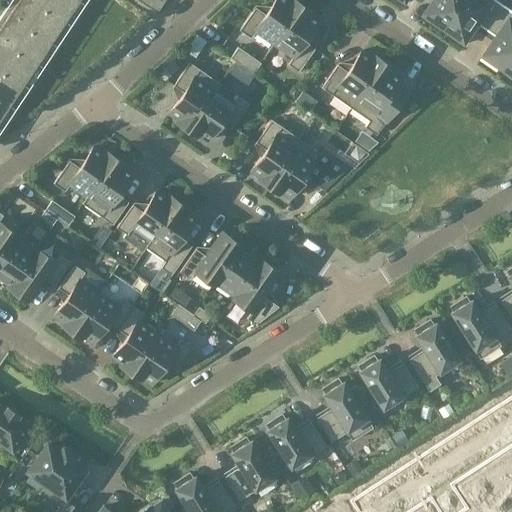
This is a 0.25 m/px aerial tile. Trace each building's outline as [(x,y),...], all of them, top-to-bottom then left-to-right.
[(136,0),(155,12),(163,0),(15,0),(0,23),(0,115),(76,0),(136,0)] [(253,31),(271,44),(299,4),(293,0),(273,0),(263,14),(253,7),(237,30),(248,38),(253,31)] [(442,25),(444,27),(463,0),(434,0),(428,9),(427,8),(421,15),(440,28),(442,25)] [(503,5),(496,0),(463,0),(444,27),(447,29),(445,32),(463,45),(468,37),(467,36),(476,23),(486,30),(503,5)] [(299,4),(271,44),(290,57),(286,64),(296,71),(312,49),(302,41),(317,20),(308,14),(309,12),(299,4)] [(501,66),(503,68),(511,55),(511,11),(503,5),(486,30),(496,37),(487,50),(486,49),(480,57),(499,69),(501,66)] [(198,49),(210,31),(199,24),(187,41),(198,49)] [(236,47),(228,57),(251,73),(258,62),(236,47)] [(335,65),(319,87),(348,108),(381,62),(371,55),(369,57),(360,51),(345,72),(335,65)] [(511,55),(503,68),(506,70),(504,73),(511,78),(511,55)] [(167,61),(154,74),(161,81),(174,68),(167,61)] [(363,127),(373,135),(404,91),(394,84),(399,78),(390,71),(391,69),(381,62),(348,108),(367,121),(363,127)] [(174,122),(184,129),(212,90),(213,90),(217,84),(187,63),(171,85),(181,92),(166,114),(176,120),(174,122)] [(236,96),(231,103),(213,90),(212,90),(184,129),(195,137),(196,134),(205,141),(220,119),(231,126),(246,104),(236,96)] [(256,179),(267,187),(299,140),(269,120),(253,142),(263,149),(249,171),(258,177),(256,179)] [(369,138),(363,146),(368,150),(375,142),(369,138)] [(278,192),(287,198),(302,176),(313,184),(322,190),(349,166),(333,155),(322,147),(318,154),(299,140),(267,187),(277,194),(278,192)] [(62,191),(67,184),(85,197),(113,157),(103,150),(101,152),(92,146),(77,167),(67,160),(51,183),(62,191)] [(113,157),(85,197),(80,203),(110,224),(126,202),(116,194),(131,173),(122,167),(123,164),(113,157)] [(341,189),(342,211),(375,210),(374,180),(355,180),(355,189),(341,189)] [(130,203),(114,226),(124,233),(121,238),(139,251),(143,246),(147,240),(148,240),(176,201),(166,194),(164,196),(155,190),(140,211),(130,203)] [(42,210),(54,218),(65,226),(72,215),(49,200),(42,210)] [(147,240),(143,246),(162,260),(158,267),(146,282),(158,290),(167,278),(166,277),(168,274),(189,246),(179,238),(194,217),(185,211),(186,209),(176,201),(148,240),(147,240)] [(49,226),(54,218),(42,210),(37,218),(49,226)] [(0,256),(15,235),(0,224),(0,215),(1,215),(0,214),(0,256)] [(220,232),(203,255),(193,248),(177,271),(188,278),(192,272),(211,285),(239,245),(220,232)] [(5,287),(6,287),(34,248),(32,247),(31,249),(15,238),(16,236),(15,235),(0,256),(0,279),(6,284),(5,287)] [(240,246),(239,245),(211,285),(213,286),(214,284),(222,289),(230,295),(229,297),(230,298),(258,258),(256,257),(255,260),(239,249),(240,246)] [(34,248),(6,287),(25,301),(42,277),(52,284),(68,262),(57,254),(53,261),(34,248)] [(277,272),(258,258),(230,298),(249,312),(245,318),(253,324),(276,306),(261,296),(277,272)] [(59,324),(69,331),(97,292),(78,279),(82,272),(72,265),(56,287),(66,294),(51,316),(60,322),(59,324)] [(511,265),(504,270),(507,275),(505,276),(511,287),(511,290),(499,299),(511,320),(511,265)] [(171,286),(166,294),(180,304),(186,296),(171,286)] [(90,343),(105,321),(115,328),(131,306),(120,299),(116,305),(97,292),(69,331),(79,339),(81,336),(90,343)] [(493,303),(478,313),(469,299),(466,301),(463,296),(448,306),(451,310),(448,312),(478,358),(498,345),(493,336),(508,327),(493,303)] [(176,304),(169,314),(191,330),(198,320),(191,314),(176,304)] [(141,313),(131,306),(115,328),(125,335),(110,357),(119,363),(117,365),(128,372),(155,333),(137,320),(141,313)] [(198,320),(203,323),(208,315),(197,307),(191,314),(198,320)] [(433,375),(457,359),(433,322),(430,324),(428,319),(412,329),(415,333),(412,335),(421,349),(407,358),(427,390),(438,383),(433,375)] [(174,346),(155,333),(128,372),(138,380),(140,377),(149,384),(164,363),(174,370),(190,347),(178,339),(174,346)] [(400,362),(386,372),(377,358),(374,359),(371,355),(356,365),(359,369),(356,371),(380,408),(416,386),(400,362)] [(350,440),(370,427),(341,381),(338,382),(335,378),(320,388),(323,392),(320,394),(329,408),(314,417),(329,441),(344,431),(350,440)] [(511,396),(355,497),(349,501),(356,511),(409,511),(429,500),(437,511),(461,511),(466,509),(451,486),(511,446),(511,396)] [(3,408),(0,405),(0,444),(10,452),(28,426),(15,416),(16,415),(15,414),(14,415),(5,409),(6,408),(4,407),(3,408)] [(308,421),(294,430),(285,417),(282,418),(279,414),(264,423),(267,428),(264,430),(288,467),(323,445),(308,421)] [(237,500),(273,477),(249,440),(246,441),(243,437),(228,446),(231,451),(228,453),(237,467),(222,476),(237,500)] [(45,445),(26,471),(62,496),(80,470),(68,461),(72,456),(61,449),(57,454),(45,445)] [(216,480),(201,489),(193,475),(190,477),(187,472),(172,482),(175,487),(172,488),(187,511),(217,511),(231,503),(216,480)] [(165,511),(157,500),(147,506),(147,505),(135,511),(108,511),(101,506),(96,511),(165,511)] [(63,501),(54,511),(75,511),(77,511),(63,501)]
